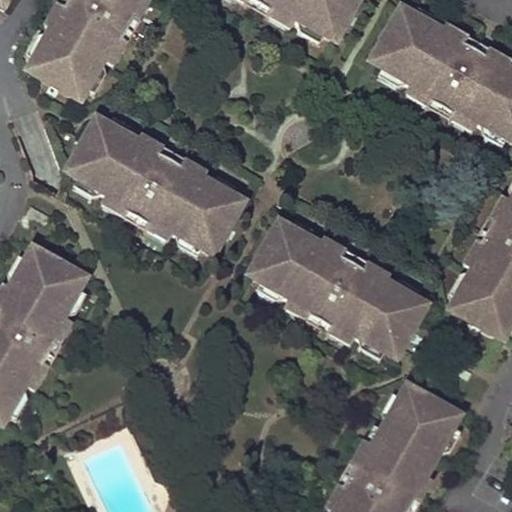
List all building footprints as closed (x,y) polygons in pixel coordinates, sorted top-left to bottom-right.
[(10,0),(0,0),(0,11),(4,13),(10,0)] [(57,0),(50,12),(52,13),(42,30),(47,33),(40,45),(34,42),(24,60),(33,65),(27,76),(79,104),(85,94),(93,98),(104,80),(98,77),(104,67),(111,71),(123,49),(126,51),(140,26),(138,25),(149,5),(142,1),(141,0),(57,0)] [(291,26),(303,33),(301,37),(318,47),(323,39),(334,45),(360,0),(229,0),(244,8),(243,10),(266,23),(267,22),(287,33),(291,26)] [(474,129),(486,136),(483,141),(499,150),(504,141),(511,145),(511,74),(505,70),(508,66),(488,55),(490,53),(463,38),(462,40),(443,29),(441,34),(429,28),(432,22),(415,12),(410,21),(400,15),(371,66),(381,72),(377,81),(395,91),(398,85),(408,91),(404,99),(425,111),(424,113),(449,126),(450,124),(470,136),(474,129)] [(93,196),(104,202),(100,209),(120,221),(119,223),(145,237),(145,236),(165,247),(169,239),(181,246),(178,252),(196,262),(201,253),(212,259),(241,208),(230,202),(235,194),(217,184),(215,189),(203,183),(206,178),(184,166),(185,166),(160,152),(139,141),(137,145),(125,138),(128,133),(110,123),(105,131),(95,126),(66,176),(76,182),(72,191),(90,201),(93,196)] [(469,274),(463,285),(457,282),(447,300),(455,305),(450,315),(500,343),(506,334),(511,337),(511,185),(507,194),(511,196),(511,198),(507,208),(499,204),(487,225),(485,224),(472,248),(474,249),(461,270),(469,274)] [(416,297),(399,287),(396,292),(383,285),(385,281),(365,270),(366,268),(340,253),(339,255),(321,244),(318,248),(307,242),(310,237),(291,226),(287,234),(278,229),(249,280),(259,286),(253,295),(272,306),(276,300),(287,306),(283,313),(304,324),(303,325),(327,339),(328,338),(349,350),(352,343),(364,350),(361,356),(377,365),(382,355),(394,362),(423,311),(411,304),(416,297)] [(68,331),(61,327),(69,314),(75,317),(85,300),(76,295),(82,284),(32,255),(25,267),(16,262),(6,279),(12,282),(6,294),(1,291),(0,293),(0,428),(0,429),(5,420),(14,425),(24,407),(18,404),(25,392),(32,396),(44,375),(46,376),(60,351),(58,350),(68,331)] [(407,393),(400,404),(391,398),(381,415),(387,419),(378,436),(371,432),(366,441),(373,444),(369,450),(362,446),(350,468),(348,467),(334,491),(336,492),(324,511),(420,511),(424,507),(422,505),(432,487),(428,485),(447,452),(452,456),(462,439),(452,433),(458,422),(407,393)] [(167,511),(178,511),(185,494),(176,491),(167,511)]
